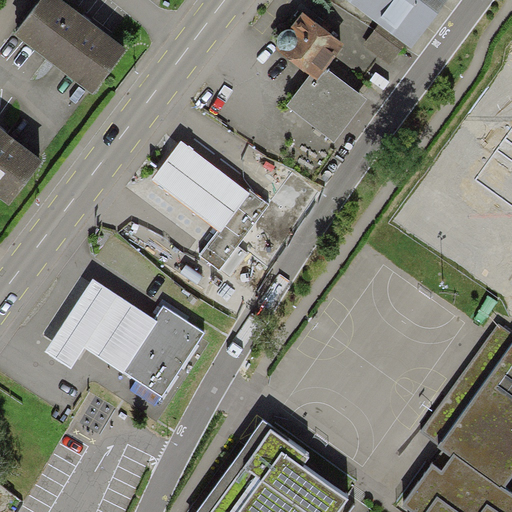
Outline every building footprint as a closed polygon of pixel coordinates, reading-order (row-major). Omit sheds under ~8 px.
[(91,94),(126,50),(62,0),(40,0),(14,34),(91,94)] [(367,0),(411,33),(435,0),(367,0)] [(271,49),(309,75),(336,37),(298,10),(271,49)] [(405,36),(380,17),(361,42),(387,61),(405,36)] [(359,93),(318,65),(285,111),(326,140),(359,93)] [(41,160),(0,129),(0,199),(8,206),(41,160)] [(511,130),(503,143),(477,178),(511,202),(511,130)] [(212,229),(243,188),(190,148),(178,139),(147,180),(163,192),(212,229)] [(214,270),(264,203),(243,188),(212,229),(193,254),(214,270)] [(119,363),(155,311),(105,278),(94,269),(44,342),(55,350),(71,361),(86,340),(119,363)] [(119,363),(162,393),(206,330),(163,300),(155,311),(119,363)] [(482,511),(487,505),(496,511),(511,511),(511,493),(505,488),(511,478),(511,334),(499,324),(421,429),(444,448),(401,506),(408,511),(427,511),(438,498),(457,511),(482,511)] [(309,447),(264,416),(195,511),(332,511),(348,489),(302,457),(309,447)] [(496,511),(487,505),(482,511),(457,511),(438,498),(427,511),(496,511)]
